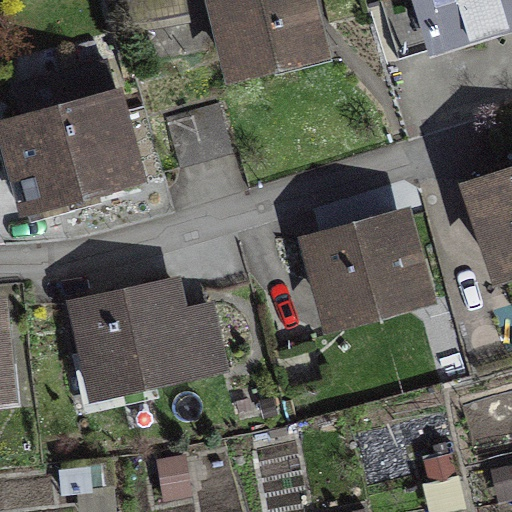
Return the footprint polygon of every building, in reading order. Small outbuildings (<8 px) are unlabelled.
[(342,0),(232,0),(243,64),(350,46),(342,0)] [(511,0),(421,0),(427,26),(511,6),(511,0)] [(145,77),(6,111),(30,211),(170,177),(145,77)] [(220,103),(168,117),(182,167),(233,154),(220,103)] [(511,276),(511,165),(474,177),(506,278),(511,276)] [(445,294),(421,205),(302,237),(326,326),(445,294)] [(196,276),(77,295),(93,396),(212,378),(196,276)] [(17,295),(0,296),(0,405),(26,404),(17,295)]
